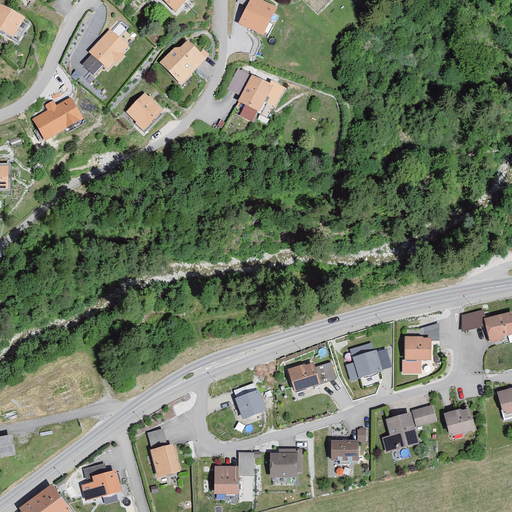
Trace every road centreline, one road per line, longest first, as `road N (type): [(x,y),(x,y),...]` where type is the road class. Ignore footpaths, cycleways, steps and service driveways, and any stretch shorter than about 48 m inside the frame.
road 1 (residential): [(195,374),(204,435),(215,447),(329,421),(453,378),(453,294)]
road 2 (residential): [(0,249),(71,186),(171,139),(208,94),(224,55),(224,0)]
road 3 (tertiary): [(453,294),(343,321),(195,374)]
road 4 (tertiary): [(195,374),(133,409),(0,508)]
road 5 (residential): [(85,0),(34,94),(0,114)]
